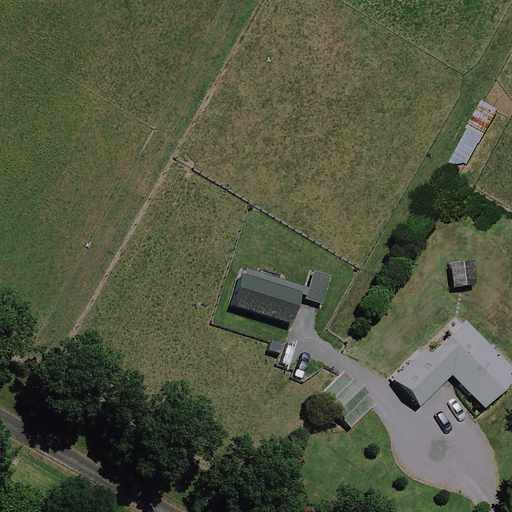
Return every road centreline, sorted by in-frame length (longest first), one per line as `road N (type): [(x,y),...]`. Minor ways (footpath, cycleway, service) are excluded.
road 1 (unknown): [(484,511),(472,460),(457,436),(433,426),(410,434),(401,469),(411,487),(461,503)]
road 2 (residential): [(155,511),(0,423)]
